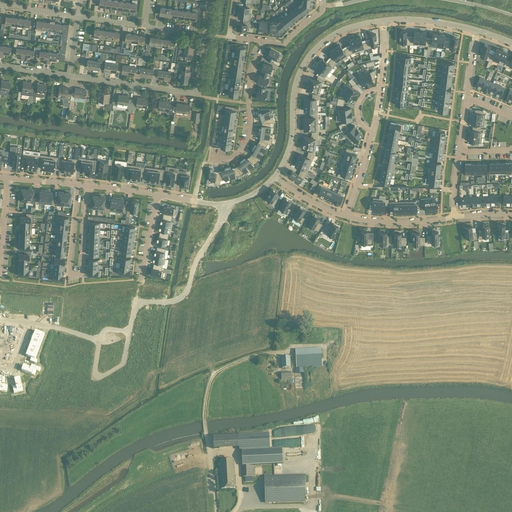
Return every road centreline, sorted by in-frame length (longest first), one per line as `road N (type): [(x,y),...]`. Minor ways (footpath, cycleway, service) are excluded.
road 1 (residential): [(384,21),(335,34),(302,66),(291,141),(274,177)]
road 2 (track): [(215,511),(204,420),(208,382),(223,368),(275,354)]
road 3 (residential): [(77,184),(68,274),(82,274),(85,185)]
road 4 (residential): [(134,304),(157,305),(183,292),(221,203)]
road 5 (residential): [(264,41),(250,74),(246,140),(232,155),(211,158)]
road 6 (residential): [(194,93),(69,76)]
